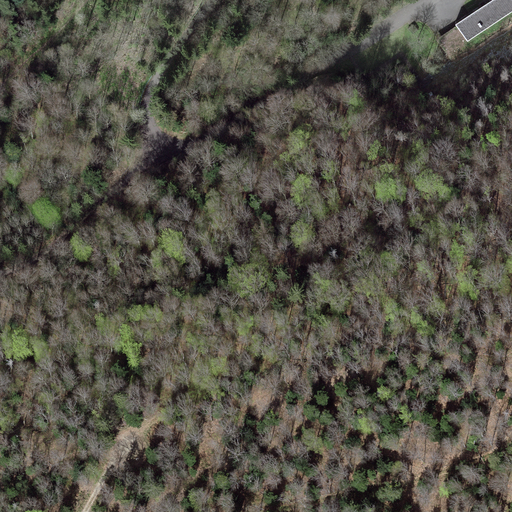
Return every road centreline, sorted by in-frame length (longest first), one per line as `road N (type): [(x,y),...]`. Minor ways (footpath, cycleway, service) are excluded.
road 1 (track): [(0,275),(40,260),(160,147)]
road 2 (track): [(85,511),(111,464),(178,396)]
